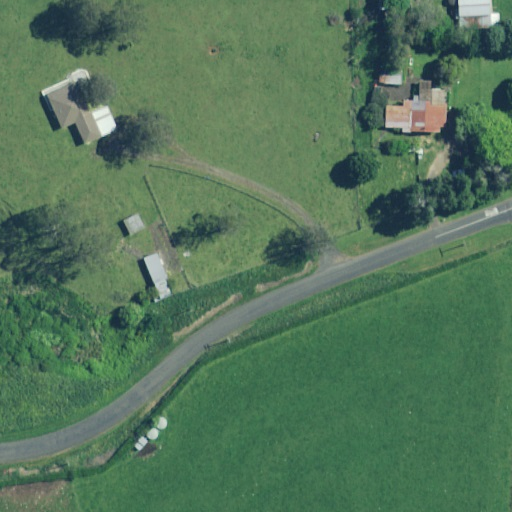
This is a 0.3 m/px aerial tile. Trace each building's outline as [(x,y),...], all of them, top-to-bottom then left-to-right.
[(489,16),(488,0),(457,0),(459,17),(477,16),(478,30),(499,29),(498,15),(489,16)] [(401,69),(379,69),(379,84),(401,85),(401,69)] [(90,113),(76,81),(46,95),(61,129),(74,123),(84,144),(117,130),(106,106),(90,113)] [(420,83),(419,89),(419,96),(413,96),(413,100),(402,100),(402,107),(385,107),(385,128),(401,128),(401,132),(444,133),(445,90),(430,90),(430,83),(420,83)] [(357,194),(338,194),(338,204),(320,204),(320,222),(357,222),(357,194)] [(144,228),(137,214),(123,221),(130,235),(144,228)] [(171,295),(155,254),(144,259),(159,299),(171,295)]
